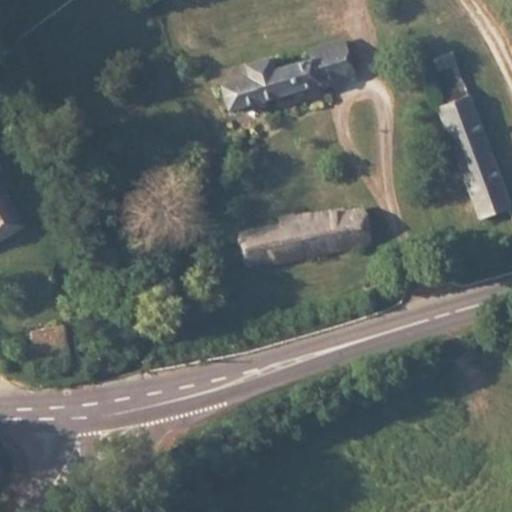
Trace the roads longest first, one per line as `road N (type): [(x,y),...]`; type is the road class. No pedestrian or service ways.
road 1 (secondary): [(179,391),(511,298)]
road 2 (secondary): [(82,483),(128,455),(179,391)]
